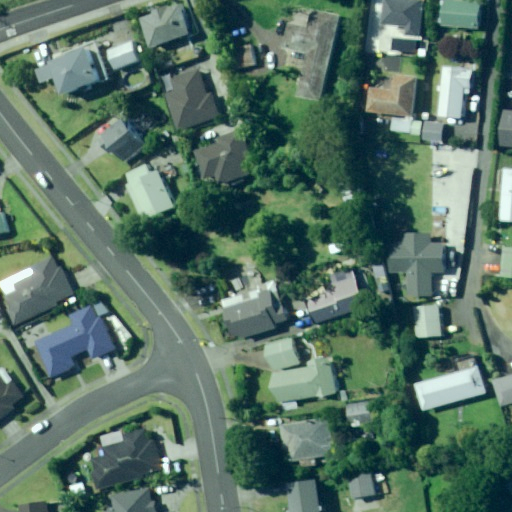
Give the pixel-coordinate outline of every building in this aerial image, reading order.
[(388,0),(386,23),(410,25),(410,32),(410,33),(424,35),(427,0),(426,0),(388,0)] [(487,0),(439,0),(438,21),(448,22),(448,24),(485,27),(487,0)] [(173,40),(197,32),(186,2),(174,6),(172,3),(157,8),(158,12),(153,14),(146,17),(157,46),(173,40)] [(324,99),(343,13),(314,7),(313,10),(310,24),(291,20),(290,24),(285,46),(310,52),(306,70),(301,95),(324,99)] [(481,38),(469,38),(469,50),(481,50),(481,38)] [(142,59),(143,58),(135,39),(132,40),(111,49),(117,66),(118,68),(142,59)] [(105,78),(105,80),(113,77),(110,69),(97,40),(92,42),(71,50),(55,58),(57,61),(41,68),(40,68),(45,82),(62,75),(69,93),(83,87),(85,91),(93,87),(92,84),(105,78)] [(256,63),(252,45),(252,43),(250,43),(229,48),(233,69),(251,64),(256,63)] [(467,116),(469,91),(474,92),(475,87),(476,87),(477,70),(469,69),(469,66),(448,64),(446,84),(442,84),(441,89),(445,89),(443,114),(467,116)] [(182,130),(225,114),(216,91),(211,93),(202,67),(199,68),(174,77),(173,77),(177,89),(168,92),(182,130)] [(417,116),(421,75),(398,73),(397,79),(391,79),(390,88),(385,87),(374,86),(372,110),(410,114),(409,118),(396,117),(395,129),(413,131),(415,115),(417,116)] [(143,133),(132,119),(130,116),(102,138),(113,152),(119,148),(128,160),(151,143),(143,133)] [(447,124),(428,123),(427,141),(445,142),(447,124)] [(229,182),(246,176),(262,171),(248,128),(222,136),(224,142),(215,145),(199,150),(209,179),(220,175),(224,184),(225,184),(229,182)] [(180,205),(167,178),(162,169),(154,173),(149,163),(146,164),(129,172),(134,182),(130,184),(136,196),(147,221),(180,205)] [(342,178),(350,211),(367,206),(360,174),(342,178)] [(387,184),(377,184),(377,196),(388,196),(387,184)] [(0,213),(0,233),(12,230),(11,227),(18,225),(16,219),(9,221),(6,211),(4,212),(0,213)] [(407,295),(432,295),(432,271),(446,270),(445,243),(432,243),(431,233),(405,233),(404,244),(393,244),(393,272),(407,272),(407,295)] [(77,291),(66,268),(64,265),(61,267),(55,255),(33,266),(34,268),(30,269),(32,273),(16,281),(20,289),(9,295),(8,295),(13,307),(10,308),(19,325),(61,304),(60,301),(78,292),(77,291)] [(318,324),(371,307),(362,278),(338,285),(338,287),(339,290),(310,299),(318,324)] [(246,334),(246,338),(283,327),(282,323),(294,319),(289,304),(288,304),(281,279),(277,280),(263,284),(264,288),(236,297),(229,299),(231,306),(230,307),(239,337),(246,334)] [(117,349),(119,348),(104,315),(100,316),(95,304),(73,314),(77,323),(50,335),(39,341),(48,361),(55,377),(74,368),(74,366),(75,366),(79,364),(77,359),(76,356),(92,349),(96,359),(98,358),(117,349)] [(443,324),(443,311),(443,305),(417,305),(418,336),(443,335),(443,324)] [(271,344),(271,346),(278,370),(305,363),(297,337),(271,344)] [(313,366),(280,372),(286,410),(300,407),(299,399),(340,392),(334,356),(316,359),(312,360),(313,366)] [(462,400),(491,392),(483,365),(480,367),(451,374),(420,383),(427,410),(457,401),(462,400)] [(0,420),(15,409),(17,407),(15,404),(27,395),(14,379),(13,380),(10,382),(1,370),(1,369),(0,368),(0,420)] [(506,405),(511,403),(511,375),(499,379),(506,405)] [(354,427),(381,422),(378,400),(350,404),(354,427)] [(334,416),(286,424),(290,448),(293,448),(295,461),(305,460),(307,466),(321,464),(321,462),(334,460),(334,457),(341,456),(338,440),(342,440),(339,423),(336,424),(334,416)] [(108,456),(95,460),(98,471),(95,472),(101,491),(165,472),(152,428),(127,436),(129,441),(106,448),(108,456)] [(393,465),(395,476),(404,474),(401,463),(393,465)] [(354,498),(374,494),(377,493),(372,470),(350,474),(354,498)] [(327,511),(323,479),(293,484),(293,486),(294,490),(297,511),(327,511)] [(91,494),(87,483),(74,487),(78,498),(91,494)] [(179,511),(179,510),(165,511),(156,511),(160,511),(158,500),(155,500),(153,487),(130,491),(130,492),(115,494),(117,507),(111,508),(112,511),(179,511)] [(51,511),(51,504),(50,499),(22,504),(23,511),(51,511)]
